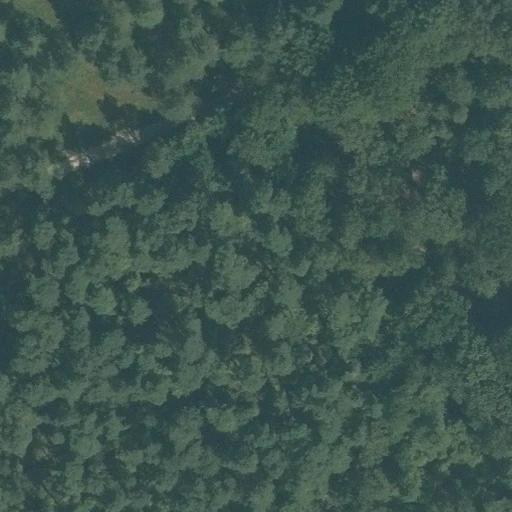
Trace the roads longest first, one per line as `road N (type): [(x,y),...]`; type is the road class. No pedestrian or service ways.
road 1 (track): [(0,187),(466,0)]
road 2 (track): [(511,167),(314,511)]
